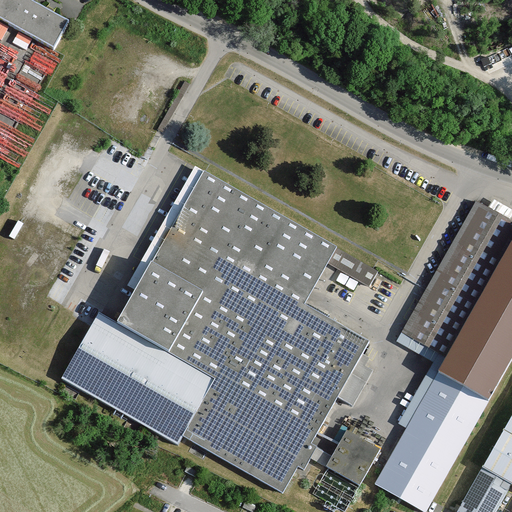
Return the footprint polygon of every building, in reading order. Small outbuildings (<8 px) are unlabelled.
[(68,30),(18,0),(0,0),(0,19),(54,52),(68,30)] [(0,37),(5,40),(10,26),(0,22),(0,37)] [(98,312),(60,378),(176,445),(180,438),(282,496),(336,401),(351,409),(372,372),(365,367),(369,359),(363,356),(370,342),(303,304),(326,263),(370,288),(380,270),(202,168),(114,321),(98,312)] [(475,200),(400,330),(445,356),(511,239),(511,218),(509,217),(511,211),(511,206),(494,196),(487,207),(475,200)] [(489,399),(511,359),(511,239),(445,356),(437,369),(489,399)] [(373,483),(424,511),(489,399),(437,369),(430,365),(398,421),(406,426),(373,483)] [(511,410),(481,468),(511,484),(511,410)] [(379,450),(345,431),(325,466),(359,485),(379,450)] [(456,511),(495,511),(511,484),(481,468),(456,511)]
